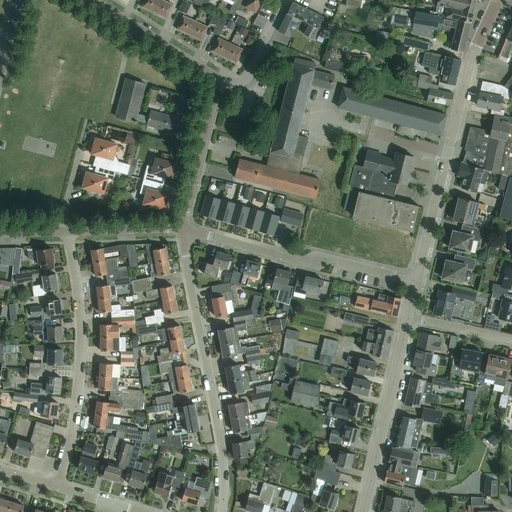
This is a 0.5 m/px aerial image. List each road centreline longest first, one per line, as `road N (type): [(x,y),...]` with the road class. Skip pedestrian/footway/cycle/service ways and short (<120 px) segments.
road 1 (unclassified): [(415,281),(470,55),(497,0)]
road 2 (residential): [(221,511),(221,451),(182,229)]
road 3 (residential): [(58,487),(80,346),(65,231)]
road 4 (residential): [(415,281),(320,257),(309,264),(182,229)]
road 5 (unclassified): [(362,511),(406,317)]
road 6 (residential): [(182,229),(217,83)]
road 7 (residential): [(217,83),(93,0)]
